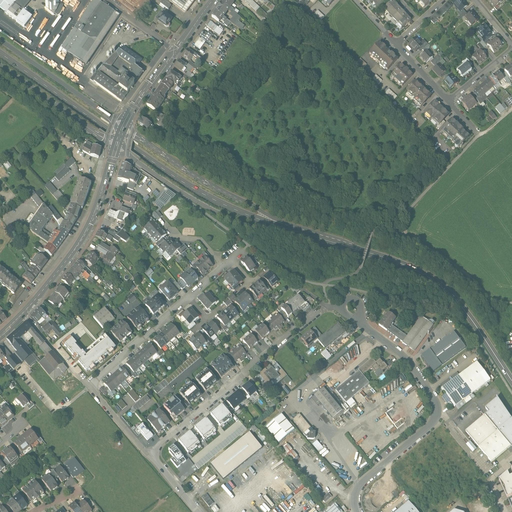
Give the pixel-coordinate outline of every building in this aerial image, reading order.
[(17,0),(0,0),(0,8),(6,14),(17,0)] [(13,19),(19,12),(28,1),(29,2),(30,0),(17,0),(6,14),(13,19)] [(59,5),(58,4),(58,3),(58,2),(58,1),(57,1),(57,0),(56,0),(55,0),(50,0),(50,1),(49,1),(49,2),(48,2),(48,3),(48,4),(46,8),(54,14),(56,11),(59,5)] [(171,6),(169,5),(163,0),(160,4),(168,10),(171,6)] [(170,0),(169,3),(174,6),(185,14),(195,0),(170,0)] [(223,0),(221,4),(232,12),(236,15),(238,12),(231,7),(233,3),(231,2),(228,0),(223,0)] [(260,8),(251,0),(248,0),(248,1),(246,2),(256,12),(260,8)] [(383,0),(367,0),(375,8),(383,0)] [(467,6),(461,0),(455,0),(452,3),(459,12),(462,10),(467,6)] [(116,15),(95,1),(62,50),(84,64),(116,15)] [(307,6),(301,1),(298,4),(306,11),(310,8),(307,6)] [(397,6),(392,1),(383,9),(388,14),(397,6)] [(450,8),(446,3),(434,14),(438,19),(450,8)] [(166,13),(168,10),(160,4),(158,7),(165,12),(166,13)] [(221,4),(215,12),(223,17),(228,11),(228,12),(230,14),(232,12),(221,4)] [(397,6),(388,14),(392,19),(401,11),(397,6)] [(406,15),(401,11),(392,19),(397,24),(406,15)] [(27,17),(19,12),(13,19),(24,27),(31,18),(28,16),(27,17)] [(215,12),(211,17),(218,22),(220,19),(221,20),(224,23),(226,20),(223,17),(215,12)] [(236,15),(232,12),(230,14),(228,17),(231,20),(230,22),(241,30),(243,27),(237,23),(241,18),(236,15)] [(478,20),(472,12),(465,18),(468,21),(469,21),(472,25),(478,20)] [(163,14),(157,22),(160,24),(161,24),(166,28),(167,28),(168,28),(168,27),(169,27),(169,26),(169,25),(169,24),(168,24),(171,20),(168,18),(163,14)] [(410,20),(406,15),(397,24),(401,29),(410,20)] [(218,27),(209,21),(205,26),(219,36),(225,28),(220,24),(218,27)] [(476,32),(482,39),(490,34),(491,33),(485,25),(476,32)] [(490,34),(482,39),(482,41),(484,43),(492,37),(490,34)] [(205,42),(199,38),(194,45),(200,49),(205,42)] [(502,46),(495,38),(487,45),(493,53),(502,46)] [(420,44),(415,39),(409,45),(415,52),(420,48),(422,46),(420,44)] [(378,62),(388,51),(379,43),(369,54),(371,55),(372,55),(376,59),(377,61),(378,62)] [(131,65),(136,68),(141,60),(124,48),(119,50),(97,71),(127,94),(134,84),(126,79),(119,74),(110,67),(118,56),(131,65)] [(201,60),(188,49),(183,56),(190,61),(193,57),(199,62),(201,60)] [(486,59),(480,50),(472,57),(478,65),(486,59)] [(397,60),(388,51),(378,62),(380,64),(381,64),(385,68),(386,69),(387,71),(397,60)] [(427,52),(426,51),(424,53),(420,57),(426,64),(432,58),(427,52)] [(440,58),(437,60),(439,62),(434,66),(436,68),(439,65),(441,67),(445,64),(440,58)] [(462,62),(464,64),(465,63),(469,67),(472,65),(466,58),(462,62)] [(366,65),(360,59),(356,63),(363,69),(366,65)] [(186,65),(179,61),(174,67),(184,74),(187,71),(189,68),(190,68),(192,67),(188,65),(187,64),(186,65)] [(464,64),(456,70),(462,78),(471,70),(469,67),(465,63),(464,64)] [(134,84),(137,79),(137,80),(142,73),(136,68),(131,65),(129,68),(132,70),(129,73),(126,79),(134,84)] [(412,76),(401,65),(397,69),(390,76),(402,87),(412,76)] [(441,67),(439,65),(436,68),(433,70),(438,77),(445,72),(441,67)] [(126,79),(129,73),(122,69),(119,74),(126,79)] [(127,94),(97,71),(90,80),(121,102),(127,94)] [(194,76),(189,73),(187,71),(184,74),(183,76),(190,81),(194,76)] [(171,72),(166,79),(174,84),(177,87),(180,83),(179,82),(181,78),(178,76),(178,77),(171,72)] [(501,76),(498,73),(493,76),(498,83),(503,79),(501,76)] [(382,81),(375,75),(372,79),(378,85),(382,81)] [(458,83),(452,75),(451,76),(446,79),(443,82),(450,90),(458,83)] [(498,83),(493,76),(488,80),(494,87),(498,83)] [(166,79),(161,85),(168,90),(169,91),(174,84),(166,79)] [(494,87),(488,80),(483,84),(489,91),(494,87)] [(413,100),(423,89),(415,82),(410,87),(406,91),(408,92),(405,95),(412,101),(413,100)] [(489,91),(483,84),(479,88),(484,95),(489,91)] [(161,85),(154,94),(162,99),(163,96),(168,90),(161,85)] [(484,95),(479,88),(474,92),(475,93),(481,101),(482,102),(487,98),(484,95)] [(430,96),(423,89),(413,100),(420,107),(430,96)] [(397,97),(388,90),(385,94),(393,101),(397,97)] [(511,106),(511,99),(505,91),(503,92),(506,96),(503,98),(510,107),(511,106)] [(472,95),(476,100),(479,103),(481,101),(475,93),(472,95)] [(154,94),(146,105),(156,111),(164,100),(162,99),(154,94)] [(470,97),(469,96),(461,102),(468,111),(476,104),(474,102),(470,97)] [(432,119),(441,109),(434,102),(423,113),(431,120),(432,119)] [(448,115),(441,109),(432,119),(439,124),(439,125),(443,121),(448,115)] [(418,110),(411,117),(413,119),(420,112),(418,110)] [(497,119),(491,111),(488,114),(490,117),(493,120),(493,121),(497,119)] [(153,125),(143,119),(141,121),(140,120),(139,121),(138,122),(138,124),(147,130),(149,127),(151,128),(153,125)] [(452,141),(462,131),(463,130),(451,120),(441,131),(452,141)] [(445,123),(443,121),(439,125),(439,124),(437,126),(438,126),(436,127),(439,129),(445,123)] [(462,131),(452,141),(452,142),(455,145),(454,146),(454,147),(456,148),(457,148),(457,147),(458,148),(469,137),(462,131)] [(93,146),(92,150),(90,149),(86,147),(86,146),(85,145),(82,151),(90,156),(98,158),(101,148),(93,146)] [(72,158),(64,164),(66,166),(68,169),(75,163),(74,160),(72,158)] [(132,167),(123,163),(118,180),(123,182),(125,177),(130,178),(131,176),(135,178),(135,179),(138,180),(140,174),(138,172),(138,171),(131,168),(132,167)] [(66,166),(64,164),(53,173),(55,176),(66,166)] [(55,176),(54,177),(59,182),(70,171),(68,169),(66,166),(55,176)] [(135,178),(131,176),(130,178),(128,183),(129,183),(126,191),(129,192),(132,193),(135,184),(136,185),(138,180),(135,179),(135,178)] [(79,180),(75,191),(87,195),(91,184),(79,180)] [(57,191),(49,182),(44,186),(52,195),(57,191)] [(165,194),(168,190),(164,187),(158,194),(160,196),(163,193),(165,194)] [(157,199),(160,196),(158,194),(154,189),(151,192),(157,199)] [(44,205),(32,190),(28,194),(40,210),(44,205)] [(57,191),(52,195),(57,200),(62,195),(58,190),(57,191)] [(165,194),(163,193),(160,196),(157,199),(157,200),(164,206),(176,196),(168,190),(165,194)] [(75,191),(71,205),(81,208),(82,209),(87,195),(75,191)] [(128,194),(126,193),(126,194),(123,201),(131,204),(132,205),(135,197),(128,194)] [(0,215),(17,202),(15,199),(5,206),(2,202),(0,203),(0,215)] [(38,213),(28,227),(33,233),(37,237),(40,233),(41,233),(43,229),(48,223),(53,216),(47,209),(44,205),(40,210),(38,213)] [(81,208),(71,205),(68,214),(68,215),(76,220),(81,208)] [(72,227),(64,222),(62,219),(61,219),(51,206),(47,209),(53,216),(57,222),(60,227),(61,227),(60,229),(68,234),(72,227)] [(130,210),(121,207),(119,211),(116,219),(117,219),(116,222),(120,223),(121,221),(122,221),(123,220),(126,221),(130,210)] [(113,218),(114,221),(116,222),(117,219),(116,219),(119,211),(117,210),(115,212),(109,209),(106,215),(113,218)] [(76,220),(68,215),(67,218),(64,222),(72,227),(76,220)] [(151,218),(147,222),(148,224),(148,225),(144,229),(148,234),(158,225),(157,225),(156,226),(155,224),(156,224),(155,222),(154,221),(153,220),(153,221),(151,218)] [(158,225),(148,234),(152,238),(162,230),(158,225)] [(58,231),(57,233),(56,232),(54,234),(53,233),(51,235),(48,238),(41,233),(40,233),(37,237),(38,237),(48,244),(56,250),(66,237),(68,234),(60,229),(58,231)] [(48,238),(51,235),(43,229),(41,233),(48,238)] [(129,238),(122,230),(115,235),(116,236),(114,239),(118,242),(120,239),(126,242),(129,238)] [(162,230),(152,238),(157,243),(162,238),(166,235),(162,230)] [(107,236),(99,231),(95,237),(104,242),(105,239),(107,240),(111,242),(113,239),(107,235),(107,236)] [(157,243),(155,244),(157,246),(164,240),(162,238),(157,243)] [(159,248),(159,249),(161,251),(163,253),(174,244),(173,243),(171,242),(172,241),(170,239),(166,243),(159,248)] [(164,240),(157,246),(159,248),(166,243),(164,240)] [(174,244),(163,253),(163,254),(166,252),(170,257),(177,250),(181,247),(176,242),(174,244)] [(108,248),(100,243),(98,246),(107,252),(110,248),(109,247),(108,248)] [(48,244),(44,251),(45,252),(52,257),(56,250),(48,244)] [(188,249),(184,244),(181,247),(177,250),(181,255),(188,249)] [(44,251),(36,245),(34,248),(43,255),(45,252),(44,251)] [(107,252),(98,246),(96,250),(105,256),(103,258),(104,259),(110,263),(110,262),(114,257),(112,255),(107,252)] [(90,253),(85,261),(92,266),(97,257),(90,253)] [(40,257),(37,255),(30,264),(32,266),(40,272),(47,262),(41,257),(40,257)] [(208,261),(204,257),(199,261),(207,270),(212,266),(208,261)] [(248,259),(246,257),(244,259),(245,259),(244,260),(241,262),(246,268),(249,272),(252,270),(253,269),(253,268),(254,266),(253,265),(248,259)] [(257,262),(251,257),(248,259),(253,265),(257,262)] [(110,263),(104,259),(102,262),(110,267),(113,264),(110,262),(110,263)] [(86,267),(79,260),(75,264),(83,270),(87,274),(89,276),(91,273),(85,267),(86,267)] [(207,270),(199,261),(194,265),(199,271),(202,275),(207,270)] [(83,270),(75,264),(72,269),(79,275),(82,272),(84,274),(82,276),(84,278),(87,274),(83,270)] [(22,285),(9,275),(10,274),(0,266),(0,282),(2,284),(2,285),(14,294),(20,287),(22,285)] [(40,272),(32,266),(28,271),(27,270),(25,271),(27,273),(34,279),(40,272)] [(79,275),(72,269),(67,274),(74,281),(77,277),(79,275)] [(193,273),(190,270),(186,274),(193,283),(198,278),(197,277),(193,273)] [(234,271),(225,279),(225,280),(229,284),(238,276),(234,271)] [(278,282),(269,272),(264,277),(272,287),(278,282)] [(34,279),(27,273),(23,278),(31,284),(34,279)] [(186,274),(185,273),(180,278),(181,279),(187,286),(188,287),(193,283),(186,274)] [(74,281),(67,274),(61,281),(69,287),(74,281)] [(238,276),(229,284),(233,289),(237,285),(242,281),(238,276)] [(170,280),(168,282),(176,292),(181,288),(175,282),(173,284),(170,280)] [(263,286),(259,281),(254,285),(261,294),(266,289),(263,286)] [(168,282),(159,289),(169,301),(177,294),(176,292),(168,282)] [(261,294),(254,285),(249,290),(254,295),(256,298),(261,294)] [(14,294),(9,301),(13,305),(25,290),(20,287),(14,294)] [(69,294),(60,287),(55,293),(63,300),(64,301),(69,294)] [(63,300),(55,293),(48,301),(50,303),(54,306),(56,308),(63,300)] [(208,294),(199,301),(201,304),(202,303),(204,305),(212,298),(208,294)] [(232,294),(227,298),(231,302),(235,298),(232,294)] [(249,299),(245,294),(240,298),(248,307),(252,303),(249,299)] [(298,295),(285,306),(291,314),(300,307),(305,303),(298,295)] [(156,296),(151,300),(159,309),(164,305),(156,296)] [(204,305),(203,306),(207,310),(209,309),(213,305),(216,303),(212,298),(204,305)] [(248,307),(240,298),(235,302),(243,311),(248,307)] [(146,305),(145,305),(147,308),(151,312),(153,314),(159,309),(151,300),(148,303),(146,305)] [(305,303),(300,307),(303,311),(309,306),(306,302),(305,303)] [(238,315),(231,306),(228,309),(226,311),(234,319),(238,315)] [(285,306),(281,309),(282,311),(287,317),(288,317),(291,314),(285,306)] [(38,308),(30,318),(36,323),(41,329),(48,324),(51,327),(55,324),(49,318),(38,308)] [(114,320),(105,308),(93,318),(103,329),(114,320)] [(134,311),(131,313),(127,317),(137,329),(148,319),(138,308),(134,311)] [(185,313),(182,316),(186,321),(194,313),(194,312),(194,311),(193,310),(192,310),(191,309),(185,313)] [(226,311),(224,313),(224,312),(222,314),(229,323),(234,319),(226,311)] [(194,313),(186,321),(190,325),(193,322),(198,318),(197,316),(197,314),(195,314),(194,313)] [(387,313),(378,325),(386,331),(391,325),(395,318),(387,313)] [(222,314),(221,315),(220,315),(219,316),(219,317),(217,318),(221,323),(225,327),(229,323),(222,314)] [(279,316),(277,314),(273,318),(281,328),(283,327),(281,325),(284,322),(283,320),(279,316)] [(421,317),(407,336),(391,325),(386,331),(402,342),(402,343),(414,351),(433,325),(421,317)] [(281,328),(273,318),(268,322),(269,324),(273,329),(274,330),(277,328),(279,330),(281,328)] [(26,322),(18,329),(24,335),(32,329),(26,322)] [(122,322),(116,327),(115,329),(114,328),(111,331),(113,334),(112,334),(117,339),(120,342),(121,342),(126,338),(126,337),(131,333),(128,329),(125,325),(125,326),(122,322)] [(216,328),(211,322),(210,324),(209,324),(208,325),(208,326),(207,326),(214,335),(219,331),(216,328)] [(322,336),(317,339),(325,349),(346,332),(338,323),(322,336)] [(48,324),(41,329),(45,333),(46,332),(51,328),(51,327),(48,324)] [(62,332),(55,324),(51,327),(51,328),(58,336),(62,332)] [(176,330),(171,325),(170,327),(168,326),(168,328),(167,329),(174,338),(179,334),(176,330)] [(264,328),(262,325),(259,328),(265,336),(269,333),(264,328)] [(214,335),(207,326),(206,327),(205,327),(204,328),(204,329),(202,330),(207,335),(210,339),(214,335)] [(310,331),(317,339),(322,336),(314,327),(310,331)] [(265,336),(259,328),(255,331),(255,332),(261,339),(262,339),(265,336)] [(24,335),(18,329),(7,340),(12,346),(23,336),(24,335)] [(52,352),(32,329),(24,335),(23,336),(27,340),(31,336),(40,347),(39,348),(47,357),(52,352)] [(174,338),(167,329),(164,331),(165,332),(163,333),(170,342),(174,338)] [(307,348),(317,339),(310,331),(299,339),(307,348)] [(261,339),(255,332),(253,334),(259,341),(261,339)] [(429,350),(441,366),(465,348),(453,332),(429,350)] [(170,342),(163,333),(161,335),(160,335),(158,337),(165,346),(170,342)] [(202,339),(198,334),(196,335),(195,335),(194,336),(194,337),(193,338),(201,347),(205,343),(202,339)] [(82,352),(83,352),(70,337),(63,342),(66,345),(64,346),(73,356),(74,355),(76,357),(78,356),(81,359),(78,362),(87,372),(115,347),(105,335),(102,338),(104,340),(86,356),(82,352)] [(210,339),(207,335),(205,337),(209,342),(211,344),(213,342),(210,339)] [(252,338),(250,335),(246,338),(253,346),(257,343),(252,338)] [(23,336),(12,346),(17,352),(24,361),(29,367),(35,362),(29,356),(31,355),(22,344),(27,340),(23,336)] [(165,346),(158,337),(157,337),(155,337),(155,339),(153,341),(158,346),(161,349),(165,346)] [(201,347),(193,338),(193,339),(192,338),(190,339),(190,341),(189,342),(196,351),(201,347)] [(253,346),(246,338),(243,341),(245,344),(249,349),(253,346)] [(149,345),(147,346),(146,346),(145,347),(145,348),(144,349),(152,357),(156,353),(154,350),(149,345)] [(161,349),(158,346),(156,348),(162,355),(164,353),(161,349)] [(241,348),(239,346),(234,350),(243,360),(245,359),(243,357),(246,354),(245,353),(241,348)] [(160,357),(162,355),(156,348),(154,350),(156,353),(160,357)] [(145,349),(143,351),(142,350),(140,352),(147,361),(152,357),(144,349),(145,349)] [(243,360),(234,350),(229,354),(231,356),(235,361),(236,362),(239,360),(241,362),(243,360)] [(433,372),(441,366),(429,350),(421,356),(425,361),(424,362),(428,368),(429,367),(433,372)] [(2,354),(0,351),(0,365),(1,367),(8,374),(13,370),(6,361),(7,360),(2,354)] [(7,360),(6,361),(13,370),(24,361),(17,352),(7,360)] [(47,357),(43,360),(39,364),(49,376),(54,372),(63,364),(52,352),(47,357)] [(147,361),(140,352),(137,355),(138,355),(136,357),(143,365),(147,361)] [(223,356),(211,366),(214,369),(214,370),(215,371),(216,371),(221,377),(226,373),(225,373),(227,371),(228,372),(232,368),(233,368),(229,364),(227,362),(227,361),(226,360),(226,359),(223,356)] [(143,365),(136,357),(134,359),(133,358),(131,360),(138,369),(143,365)] [(372,358),(358,369),(359,370),(359,371),(363,375),(371,368),(375,372),(376,372),(379,375),(382,372),(381,372),(387,367),(383,363),(383,364),(379,360),(377,361),(375,362),(372,358)] [(138,369),(131,360),(130,361),(129,361),(128,362),(128,363),(126,364),(131,370),(134,373),(138,369)] [(390,361),(386,364),(390,370),(395,366),(390,361)] [(490,381),(476,363),(459,376),(441,389),(446,395),(450,401),(454,407),(462,401),(472,394),(490,381)] [(271,367),(267,371),(265,369),(258,374),(262,379),(263,378),(268,384),(272,381),(273,382),(279,377),(276,373),(271,367)] [(126,374),(122,368),(120,370),(118,369),(118,371),(117,372),(125,381),(129,377),(126,374)] [(281,369),(276,373),(279,377),(281,379),(286,375),(281,369)] [(134,373),(131,370),(129,372),(135,378),(137,377),(134,373)] [(207,370),(196,380),(198,383),(198,384),(199,385),(200,385),(205,391),(210,388),(212,385),(217,382),(213,378),(212,375),(210,373),(207,370)] [(359,371),(335,390),(346,403),(369,384),(369,383),(363,375),(359,371)] [(125,381),(117,372),(113,376),(120,385),(125,381)] [(440,386),(441,389),(459,376),(457,373),(440,385),(440,386)] [(406,385),(409,383),(403,374),(398,377),(403,384),(404,383),(406,385)] [(120,385),(113,376),(108,380),(116,389),(120,385)] [(279,377),(273,382),(275,385),(281,379),(279,377)] [(257,384),(253,379),(248,383),(252,388),(257,384)] [(116,389),(108,380),(107,380),(105,380),(105,382),(103,384),(111,392),(116,389)] [(256,392),(248,383),(242,388),(248,395),(250,397),(256,392)] [(191,384),(180,393),(182,396),(182,397),(183,398),(184,399),(186,401),(189,405),(194,401),(196,399),(201,395),(195,389),(196,388),(194,387),(191,384)] [(248,395),(242,388),(240,390),(245,397),(248,395)] [(342,410),(323,388),(314,396),(312,398),(316,403),(318,401),(332,418),(333,417),(342,410)] [(237,392),(232,397),(239,405),(244,401),(241,397),(237,392)] [(465,405),(475,397),(472,394),(462,401),(465,405)] [(28,404),(21,395),(16,400),(23,408),(28,404)] [(447,404),(450,401),(446,395),(442,398),(447,404)] [(175,397),(164,407),(171,415),(170,416),(173,420),(174,419),(173,419),(174,419),(184,410),(181,407),(180,405),(181,404),(175,397)] [(239,405),(232,397),(226,401),(230,406),(233,410),(239,405)] [(498,431),(511,419),(498,398),(497,399),(485,409),(489,412),(485,416),(498,431)] [(222,405),(210,414),(220,426),(223,424),(229,420),(228,419),(231,416),(225,409),(222,405)] [(6,407),(4,409),(2,408),(0,409),(0,412),(7,421),(7,422),(14,417),(10,412),(6,407)] [(342,410),(333,417),(335,420),(344,412),(342,410)] [(159,411),(147,420),(157,432),(169,423),(159,411)] [(281,414),(265,428),(278,443),(294,430),(281,414)] [(310,428),(299,415),(298,415),(297,414),(296,415),(295,414),(291,417),(304,433),(303,434),(307,438),(307,439),(313,440),(315,438),(315,432),(314,432),(315,431),(312,430),(310,428)] [(466,432),(479,447),(498,431),(485,416),(466,432)] [(194,428),(198,432),(204,440),(207,437),(207,438),(213,433),(212,433),(215,430),(206,418),(194,428)] [(498,431),(479,447),(491,462),(510,447),(511,448),(511,419),(498,431)] [(153,436),(143,425),(138,430),(147,441),(153,436)] [(190,432),(193,436),(198,432),(194,428),(190,432)] [(30,430),(24,436),(23,436),(22,437),(22,438),(29,447),(37,440),(38,440),(35,436),(30,430)] [(190,432),(178,441),(188,453),(191,450),(191,451),(197,447),(196,446),(199,443),(193,436),(190,432)] [(262,448),(249,433),(210,464),(223,480),(262,448)] [(43,441),(37,434),(35,436),(38,440),(37,440),(40,443),(43,441)] [(22,437),(14,444),(18,449),(21,453),(22,453),(29,447),(22,438),(22,437)] [(312,444),(319,452),(323,448),(317,440),(312,444)] [(186,461),(173,446),(168,449),(170,452),(169,453),(173,458),(170,460),(177,468),(186,461)] [(13,453),(9,448),(1,454),(6,459),(9,464),(17,457),(13,453)] [(83,470),(74,459),(67,466),(70,469),(75,476),(83,470)] [(59,466),(54,471),(53,470),(49,471),(57,481),(59,479),(62,482),(64,480),(65,481),(68,479),(67,478),(68,477),(63,471),(64,471),(59,466)] [(511,467),(511,468),(511,469),(511,474),(510,476),(508,471),(499,479),(507,497),(511,495),(511,499),(509,501),(511,508),(511,467)] [(75,476),(70,469),(67,471),(73,478),(75,476)] [(57,481),(49,471),(47,475),(47,476),(42,481),(46,486),(51,491),(53,490),(57,488),(56,487),(57,486),(55,483),(57,481)] [(42,486),(35,477),(28,482),(30,485),(34,481),(40,488),(42,486)] [(30,485),(22,491),(27,497),(31,501),(31,502),(36,498),(37,499),(39,497),(38,496),(43,492),(40,488),(34,481),(30,485)] [(24,498),(18,491),(14,494),(17,497),(18,496),(21,500),(24,498)] [(21,500),(18,496),(17,497),(13,500),(13,501),(21,510),(23,508),(24,509),(25,509),(26,507),(27,506),(21,500)] [(18,511),(21,510),(13,501),(8,505),(13,511),(18,511)] [(85,505),(83,501),(77,506),(81,511),(88,511),(91,510),(86,504),(85,505)] [(397,511),(396,511),(416,511),(408,502),(397,511)] [(74,503),(69,508),(72,511),(81,511),(77,506),(74,503)]
